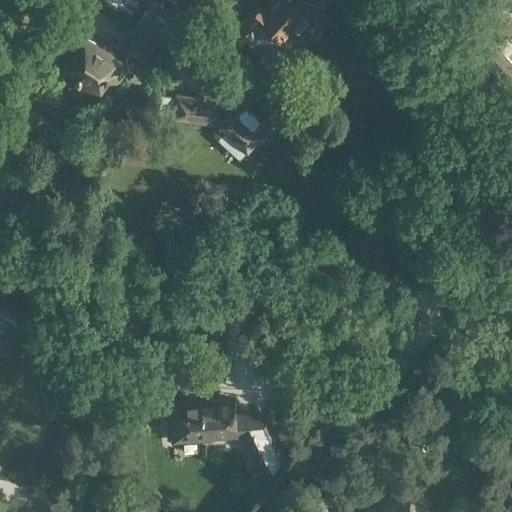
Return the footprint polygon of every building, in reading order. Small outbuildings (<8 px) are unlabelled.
[(252,16),(247,12),(225,37),(238,49),(246,40),(270,62),(287,44),(281,38),(293,25),(298,30),(309,19),(303,14),(314,0),(313,0),(272,0),(265,8),(262,5),(252,16)] [(498,44),(466,5),(449,21),(481,58),(482,57),(492,49),(511,73),(511,61),(506,55),(498,45),(498,44)] [(168,31),(142,13),(133,27),(159,45),(168,31)] [(81,73),(78,77),(95,88),(104,75),(115,82),(130,59),(139,65),(149,50),(151,52),(156,43),(137,30),(132,37),(130,36),(117,56),(85,35),(78,45),(73,42),(61,59),(81,73)] [(205,47),(193,36),(178,52),(190,63),(205,47)] [(511,42),(506,36),(498,44),(498,45),(506,55),(511,49),(511,42)] [(511,86),(511,73),(492,49),(482,57),(509,89),(511,86)] [(212,100),(174,94),(158,92),(156,114),(172,116),(211,122),(213,120),(246,149),(279,112),(235,75),(223,88),(224,93),(227,96),(218,106),(212,100)] [(27,156),(17,166),(33,181),(42,171),(27,156)] [(20,194),(11,180),(2,185),(11,200),(20,194)] [(0,306),(0,350),(2,347),(0,341),(0,338),(15,317),(0,306)] [(81,347),(61,333),(52,347),(72,361),(81,347)] [(186,437),(238,433),(234,398),(183,402),(186,437)] [(258,471),(255,472),(248,481),(248,484),(257,491),(288,449),(275,424),(250,437),(264,464),(258,471)] [(425,511),(423,510),(427,506),(411,489),(407,492),(402,487),(376,511),(373,511),(372,511),(425,511)]
